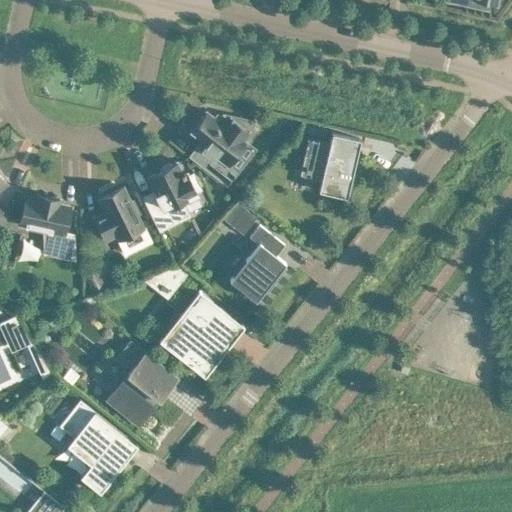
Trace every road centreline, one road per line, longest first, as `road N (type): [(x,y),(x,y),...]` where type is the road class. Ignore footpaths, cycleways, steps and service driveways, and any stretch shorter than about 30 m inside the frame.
road 1 (residential): [(153,511),(504,75)]
road 2 (residential): [(25,0),(16,39),(34,115),(65,130),(103,132),(134,114),(149,85),(171,0)]
road 3 (residential): [(504,75),(171,0)]
